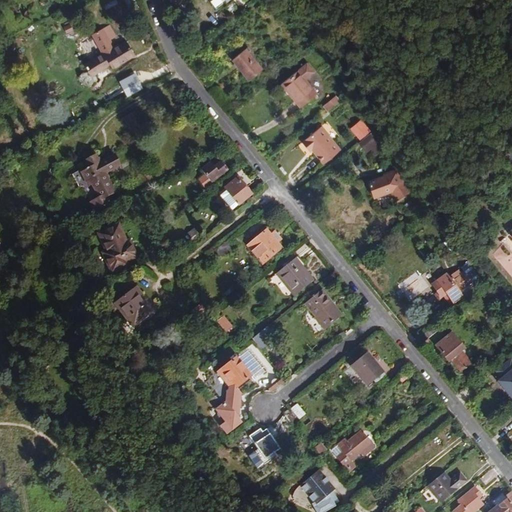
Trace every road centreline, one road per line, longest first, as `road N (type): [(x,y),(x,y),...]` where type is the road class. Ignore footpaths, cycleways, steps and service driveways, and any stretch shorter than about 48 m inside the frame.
road 1 (residential): [(381,315),(171,61),(150,0)]
road 2 (residential): [(511,474),(381,315)]
road 3 (track): [(0,425),(28,424),(114,511)]
road 4 (residential): [(266,407),(381,315)]
road 5 (unknown): [(347,492),(454,404)]
